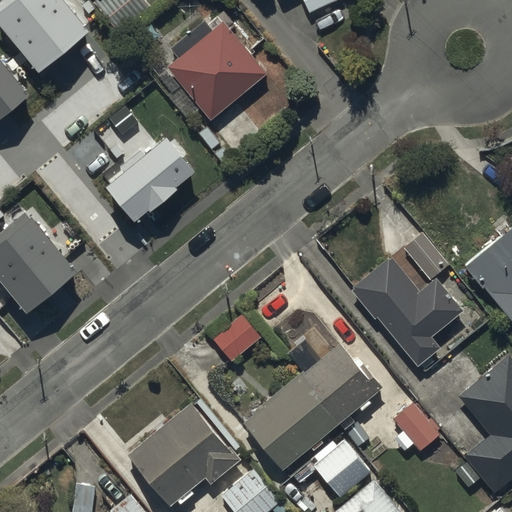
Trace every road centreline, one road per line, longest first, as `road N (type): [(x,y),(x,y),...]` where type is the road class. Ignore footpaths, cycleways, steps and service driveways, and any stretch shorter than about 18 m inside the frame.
road 1 (residential): [(0,428),(362,133)]
road 2 (residential): [(258,0),(362,133)]
road 3 (residential): [(362,133),(466,49)]
